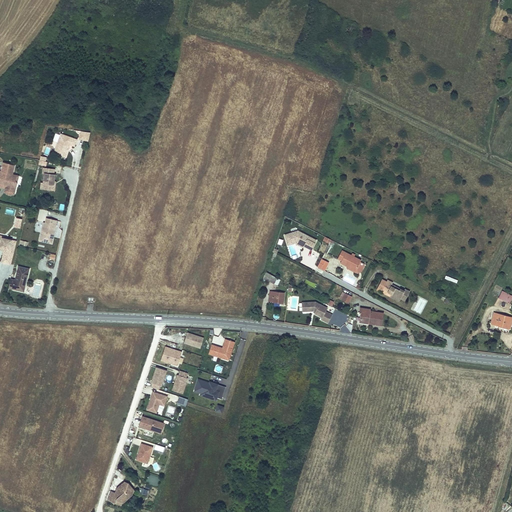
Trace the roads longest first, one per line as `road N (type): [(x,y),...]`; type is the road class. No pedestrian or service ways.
road 1 (secondary): [(0,311),(244,324),(511,361)]
road 2 (unknown): [(448,353),(449,343),(436,334),(328,279)]
